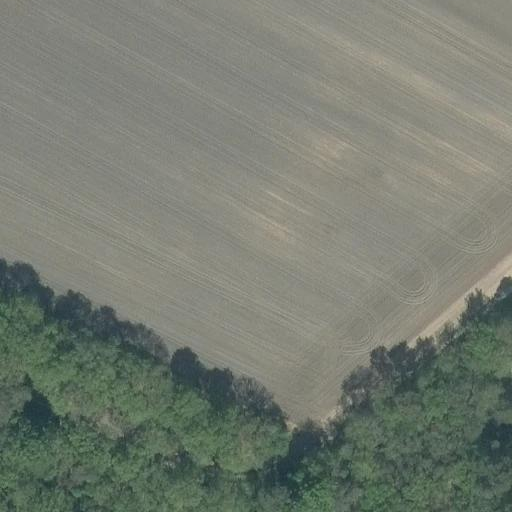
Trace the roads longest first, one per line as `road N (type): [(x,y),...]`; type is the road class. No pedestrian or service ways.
road 1 (track): [(511,266),(326,429),(267,461)]
road 2 (track): [(267,461),(205,462),(174,453),(0,373)]
